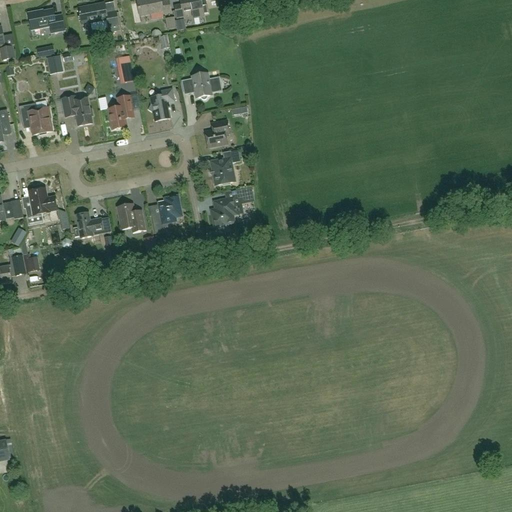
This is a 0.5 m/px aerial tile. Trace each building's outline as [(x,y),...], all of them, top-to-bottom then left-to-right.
[(160,0),(146,0),(137,2),(140,18),(163,13),(163,15),(171,14),(169,2),(161,4),(160,0)] [(181,0),(180,0),(181,7),(174,8),(176,20),(188,17),(187,14),(192,13),(193,20),(204,18),(203,16),(208,15),(206,2),(211,1),(210,0),(181,0)] [(106,15),(104,6),(104,5),(79,10),(82,26),(107,21),(109,29),(118,27),(116,13),(106,15)] [(39,13),(28,15),(32,32),(51,28),(52,35),(65,32),(62,17),(55,18),(53,11),(39,14),(39,13)] [(167,36),(160,38),(163,51),(170,49),(167,36)] [(37,50),(39,60),(55,57),(53,47),(44,48),(37,50)] [(12,48),(0,50),(3,62),(14,60),(12,48)] [(129,57),(118,59),(120,67),(131,64),(129,57)] [(60,58),(47,60),(50,77),(63,74),(60,58)] [(219,92),(220,90),(219,82),(216,80),(209,82),(208,77),(205,76),(194,78),(192,79),(192,81),(184,83),(183,85),(184,93),(187,95),(195,94),(195,98),(198,100),(201,99),(201,100),(203,101),(204,101),(206,101),(207,99),(207,98),(209,97),(211,95),(211,94),(219,92)] [(148,111),(153,113),(155,123),(170,120),(167,104),(174,103),(172,91),(165,92),(166,97),(150,100),(151,107),(148,111)] [(62,101),(65,116),(65,119),(76,117),(78,128),(92,125),(91,118),(93,117),(92,112),(90,111),(88,100),(76,102),(75,98),(62,101)] [(134,119),(130,98),(117,100),(119,109),(108,111),(112,131),(126,129),(125,121),(134,119)] [(100,112),(108,111),(105,99),(98,100),(100,112)] [(34,106),(19,108),(22,124),(23,124),(23,123),(30,122),(33,137),(52,133),(50,120),(51,120),(49,109),(36,112),(34,106)] [(0,143),(3,143),(1,131),(2,131),(3,129),(3,128),(10,127),(7,112),(0,112),(0,143)] [(227,122),(214,124),(211,125),(212,132),(205,134),(208,149),(227,145),(225,136),(229,136),(227,122)] [(224,161),(210,163),(215,187),(235,183),(231,165),(240,163),(238,151),(222,154),(224,161)] [(26,209),(29,226),(43,223),(41,215),(49,213),(49,212),(57,210),(54,198),(47,200),(45,190),(40,191),(39,189),(34,190),(34,192),(29,193),(32,208),(26,209)] [(248,190),(235,192),(236,200),(238,200),(239,205),(246,203),(246,202),(250,201),(248,190)] [(160,216),(151,217),(155,235),(169,232),(167,224),(176,222),(175,219),(182,217),(178,197),(169,199),(169,202),(158,204),(160,216)] [(234,224),(233,216),(239,215),(237,205),(235,206),(233,199),(213,203),(215,211),(211,211),(214,228),(218,227),(219,234),(228,232),(227,225),(234,224)] [(23,218),(20,201),(11,203),(15,220),(23,218)] [(255,202),(244,205),(247,214),(258,211),(255,202)] [(133,205),(117,209),(121,231),(132,229),(133,234),(145,231),(141,212),(134,213),(133,205)] [(80,237),(80,239),(93,237),(92,234),(103,232),(101,219),(90,222),(88,214),(76,216),(78,228),(73,229),(75,238),(80,237)] [(153,238),(144,240),(147,252),(156,250),(153,238)] [(28,255),(24,256),(25,260),(28,259),(31,272),(37,270),(35,257),(28,259),(28,255)] [(26,274),(23,256),(12,258),(16,277),(26,274)] [(0,268),(0,284),(11,282),(9,267),(0,268)] [(0,460),(14,458),(11,440),(0,441),(0,460)]
